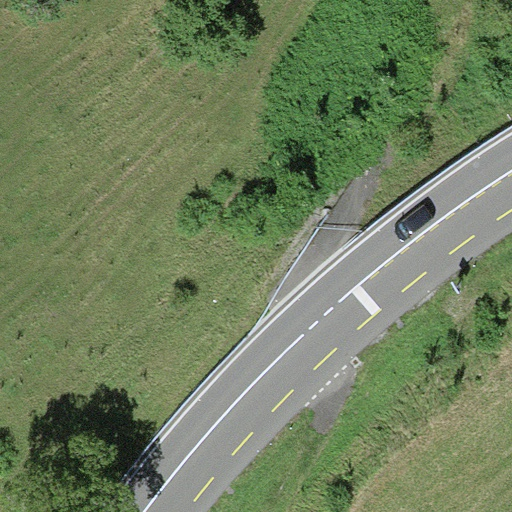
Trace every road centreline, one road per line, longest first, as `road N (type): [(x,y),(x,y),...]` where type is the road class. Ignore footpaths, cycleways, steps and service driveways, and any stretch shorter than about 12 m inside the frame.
road 1 (secondary): [(145,511),(249,387),(348,294),(511,173)]
road 2 (track): [(249,387),(312,272),(365,204),(441,77),(470,0)]
